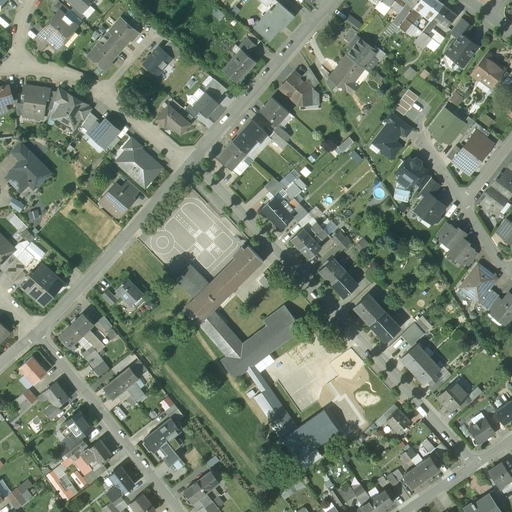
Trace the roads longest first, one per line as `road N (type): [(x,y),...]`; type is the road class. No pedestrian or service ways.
road 1 (residential): [(477,466),(188,162)]
road 2 (residential): [(188,162),(34,332)]
road 3 (residential): [(174,511),(34,332)]
road 4 (residential): [(312,23),(188,162)]
